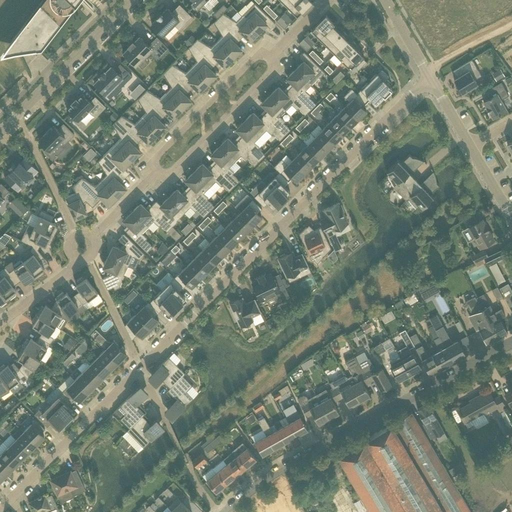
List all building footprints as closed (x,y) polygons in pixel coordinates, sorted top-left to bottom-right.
[(42,0),(12,39),(18,51),(42,48),(78,0),(42,0)] [(192,0),(194,1),(191,4),(197,11),(207,0),(192,0)] [(281,0),(281,1),(289,8),(296,0),(281,0)] [(296,0),(289,8),(297,16),(312,1),(311,0),(296,0)] [(255,3),(242,16),(258,32),(266,24),(270,28),(275,23),(255,3)] [(157,18),(152,24),(164,35),(174,24),(180,29),(192,16),(180,4),(172,12),(168,8),(162,13),(161,12),(157,17),(157,18)] [(214,14),(218,18),(228,8),(224,4),(214,14)] [(269,13),(272,10),(267,5),(267,4),(263,8),(269,13)] [(272,10),(269,13),(274,18),(278,15),(272,10)] [(258,32),(242,16),(236,21),(223,13),(218,18),(238,38),(243,33),(250,41),(258,32)] [(319,38),(333,24),(332,24),(334,22),(334,21),(333,22),(327,15),(311,30),(319,38)] [(284,29),(289,24),(281,16),(276,21),(284,29)] [(238,38),(218,18),(213,22),(222,36),(216,41),(233,58),(241,49),(234,42),(238,38)] [(336,27),(333,24),(319,38),(327,46),(342,30),(337,26),(336,27)] [(347,35),(342,30),(327,46),(335,53),(348,40),(345,37),(347,35)] [(193,43),(196,39),(192,35),(184,42),(189,47),(193,43)] [(129,47),(123,53),(135,65),(152,48),(140,36),(134,42),(133,41),(128,46),(129,47)] [(233,58),(216,41),(211,47),(197,38),(196,39),(193,43),(213,63),(217,59),(225,66),(233,58)] [(311,46),(303,38),(299,43),(307,51),(311,46)] [(169,49),(159,39),(152,45),(156,48),(153,51),(160,58),(169,49)] [(351,42),(348,40),(335,53),(342,61),(357,46),(353,41),(351,42)] [(213,63),(193,43),(189,47),(188,48),(197,61),(191,67),(208,83),(216,75),(209,68),(213,63)] [(362,51),(357,46),(342,61),(353,71),(357,71),(358,70),(354,65),(362,57),(364,55),(360,52),(363,51),(362,51)] [(309,54),(314,59),(318,55),(312,50),(309,54)] [(299,57),(303,61),(295,69),(311,85),(319,77),(319,78),(325,72),(304,52),(299,57)] [(323,60),(318,55),(314,59),(320,64),(323,60)] [(366,62),(362,57),(354,65),(358,70),(366,62)] [(454,79),(462,93),(477,83),(475,79),(481,75),(476,67),(476,66),(472,59),(453,70),(457,77),(454,79)] [(105,72),(104,70),(99,75),(100,77),(94,83),(106,95),(117,84),(121,87),(132,76),(120,64),(115,69),(111,66),(105,72)] [(172,64),(167,69),(188,89),(192,85),(199,92),(208,83),(191,67),(185,72),(172,64)] [(330,74),(333,70),(328,65),(324,69),(330,74)] [(188,89),(167,69),(163,73),(171,87),(166,92),(182,109),(191,100),(183,93),(188,89)] [(305,91),(311,85),(295,69),(289,75),(290,76),(288,78),(293,84),(289,88),(310,109),(315,104),(309,97),(310,96),(305,91)] [(500,69),(492,73),(496,81),(505,76),(500,69)] [(384,96),(385,94),(392,87),(385,80),(388,76),(382,70),(378,73),(377,73),(369,81),(384,96)] [(340,79),(336,75),(332,79),(336,83),(340,79)] [(375,104),(382,97),(384,96),(369,81),(357,93),(366,103),(370,99),(375,104)] [(493,118),(507,110),(501,100),(509,95),(501,82),(484,92),(488,99),(483,101),(487,107),(486,108),(488,112),(489,111),(493,118)] [(141,93),(145,89),(139,84),(135,88),(141,93)] [(305,114),(310,109),(289,88),(285,93),(279,87),(277,89),(276,88),(270,94),(286,110),(292,104),(297,109),(298,108),(305,114)] [(350,102),(345,106),(358,119),(366,111),(362,107),(366,103),(357,93),(352,88),(344,96),(350,102)] [(182,109),(166,92),(160,98),(147,89),(142,94),(162,114),(167,110),(174,117),(182,109)] [(91,100),(91,99),(83,92),(77,97),(77,96),(72,100),(73,101),(67,107),(80,120),(89,111),(95,117),(106,106),(95,96),(91,100)] [(331,92),(326,97),(330,101),(335,96),(331,92)] [(158,119),(162,114),(142,94),(137,99),(146,112),(140,118),(157,134),(165,126),(158,119)] [(280,116),(286,110),(270,94),(264,101),(265,102),(262,104),(268,110),(264,114),(285,135),(290,129),(283,123),(284,121),(280,116)] [(320,103),(316,107),(319,111),(324,107),(320,103)] [(358,119),(345,106),(338,114),(350,127),(358,119)] [(315,116),(319,111),(316,107),(311,112),(315,116)] [(114,112),(109,117),(114,121),(118,117),(114,112)] [(245,120),(260,136),(266,130),(271,134),(273,133),(280,140),(285,135),(264,114),(260,118),(254,113),(252,115),(251,114),(245,120)] [(338,114),(330,122),(343,134),(350,127),(338,114)] [(157,134),(140,118),(135,124),(121,115),(117,120),(137,140),(141,136),(149,143),(157,134)] [(300,122),(304,126),(309,122),(305,118),(300,122)] [(121,138),(115,144),(132,160),(140,151),(133,144),(137,140),(117,120),(112,124),(121,138)] [(239,140),(259,160),(265,155),(258,148),(259,147),(254,142),(260,136),(245,120),(238,126),(239,127),(237,130),(243,135),(239,140)] [(300,131),(304,126),(300,122),(296,127),(300,131)] [(330,122),(322,129),(335,142),(343,134),(330,122)] [(39,140),(47,148),(43,151),(52,160),(57,155),(60,158),(73,145),(68,140),(74,134),(63,124),(58,129),(53,125),(52,127),(51,126),(47,130),(48,131),(39,140)] [(322,129),(315,137),(328,150),(335,142),(322,129)] [(116,133),(102,146),(107,150),(120,138),(116,133)] [(285,138),(289,142),(293,137),(290,133),(285,138)] [(315,137),(307,145),(320,157),(328,150),(315,137)] [(219,146),(235,161),(241,155),(246,160),(247,159),(254,165),(259,160),(239,140),(234,144),(229,138),(226,140),(225,139),(219,146)] [(284,146),(289,142),(285,138),(280,143),(284,146)] [(90,146),(84,140),(81,144),(86,149),(90,146)] [(132,160),(115,144),(102,156),(123,176),(128,172),(124,168),(132,160)] [(320,157),(307,145),(300,152),(312,165),(320,157)] [(229,167),(235,161),(219,146),(213,152),(214,153),(212,155),(218,161),(213,165),(234,186),(239,180),(233,174),(234,172),(229,167)] [(96,153),(91,147),(83,155),(89,161),(96,153)] [(312,165),(300,152),(292,160),(305,173),(312,165)] [(386,171),(389,174),(390,175),(388,176),(394,186),(394,187),(408,173),(408,174),(410,172),(404,166),(413,158),(410,155),(401,163),(398,160),(397,161),(388,171),(387,170),(386,171)] [(118,181),(123,176),(102,156),(98,161),(106,174),(101,180),(117,196),(126,188),(118,181)] [(274,166),(279,172),(289,181),(293,177),(296,181),(305,173),(292,160),(287,164),(282,158),(274,166)] [(18,191),(25,184),(38,170),(28,160),(23,165),(19,161),(16,165),(13,162),(9,166),(12,169),(8,172),(9,173),(4,178),(18,191)] [(194,171),(210,187),(216,181),(221,186),(222,184),(229,191),(234,186),(213,165),(209,169),(203,164),(201,166),(200,165),(194,171)] [(204,193),(210,187),(194,171),(188,177),(189,178),(186,181),(192,186),(188,191),(209,211),(214,206),(207,199),(208,197),(204,193)] [(279,172),(267,184),(281,199),(290,190),(285,185),(289,181),(279,172)] [(421,185),(411,173),(410,172),(408,174),(408,173),(394,187),(394,186),(393,187),(406,200),(408,198),(420,186),(421,185)] [(117,196),(101,180),(95,186),(82,177),(80,178),(77,182),(97,202),(102,198),(109,205),(117,196)] [(92,207),(97,202),(77,182),(73,186),(75,192),(65,197),(75,218),(86,213),(82,204),(86,200),(92,207)] [(418,204),(419,205),(421,208),(422,207),(432,197),(432,198),(433,197),(430,194),(439,185),(436,182),(427,190),(421,185),(420,186),(408,198),(418,204)] [(0,204),(0,205),(0,204),(0,201),(2,199),(2,198),(9,191),(0,183),(0,204)] [(273,207),(281,200),(281,199),(267,184),(254,197),(264,206),(268,202),(273,207)] [(168,197),(184,212),(190,206),(195,211),(197,209),(203,216),(209,211),(188,191),(184,195),(178,189),(176,191),(175,190),(168,197)] [(151,205),(172,226),(177,221),(176,220),(184,212),(168,197),(162,203),(163,204),(162,206),(156,200),(151,205)] [(252,199),(240,211),(253,225),(262,216),(258,212),(262,208),(252,199)] [(223,201),(218,205),(222,209),(227,204),(223,201)] [(341,205),(339,206),(338,203),(323,209),(327,217),(321,220),(328,236),(335,233),(334,229),(348,223),(343,212),(344,211),(341,205)] [(151,205),(147,209),(141,204),(139,206),(138,205),(132,211),(148,227),(154,221),(159,225),(160,224),(167,231),(172,226),(151,205)] [(20,216),(27,209),(23,205),(16,212),(20,216)] [(218,214),(222,209),(218,205),(214,210),(218,214)] [(39,216),(34,226),(54,236),(58,227),(50,224),(54,216),(41,209),(38,216),(39,216)] [(130,226),(126,231),(147,252),(152,246),(145,239),(147,238),(142,233),(148,227),(132,211),(126,217),(127,218),(125,221),(130,226)] [(253,225),(240,211),(232,219),(246,232),(253,225)] [(208,216),(203,220),(207,224),(212,220),(208,216)] [(246,232),(232,219),(225,227),(238,240),(246,232)] [(494,240),(482,219),(468,227),(480,248),(494,240)] [(202,229),(207,224),(203,220),(199,225),(202,229)] [(54,236),(34,226),(30,234),(25,231),(21,240),(32,245),(32,246),(38,249),(42,241),(50,244),(54,236)] [(238,240),(225,227),(217,235),(230,248),(238,240)] [(317,262),(331,248),(321,227),(311,232),(306,227),(299,234),(309,255),(317,262)] [(192,231),(188,236),(192,240),(196,235),(192,231)] [(118,238),(124,244),(126,246),(122,249),(115,246),(113,249),(112,248),(108,256),(128,265),(133,255),(140,259),(144,254),(124,233),(118,238)] [(230,248),(217,235),(210,242),(223,255),(230,248)] [(187,244),(192,240),(188,236),(183,240),(187,244)] [(331,242),(334,249),(341,246),(338,238),(331,242)] [(223,255),(210,242),(202,250),(215,263),(223,255)] [(171,249),(172,250),(175,253),(180,248),(176,244),(171,249)] [(38,250),(38,249),(32,246),(30,250),(20,256),(37,278),(44,273),(39,266),(41,264),(39,261),(44,257),(38,250)] [(504,248),(488,256),(484,258),(486,262),(487,265),(508,255),(504,248)] [(338,257),(334,249),(327,256),(333,262),(338,257)] [(475,262),(484,258),(488,256),(485,249),(471,256),(474,263),(475,262)] [(176,255),(175,253),(172,250),(161,261),(166,266),(176,255)] [(215,263),(202,250),(195,258),(208,271),(215,263)] [(280,256),(280,257),(278,258),(287,276),(296,272),(299,277),(307,273),(310,271),(311,271),(302,254),(295,257),(292,251),(285,255),(285,253),(280,256)] [(9,272),(17,283),(24,277),(29,284),(37,278),(20,256),(6,267),(9,272)] [(111,271),(108,275),(102,278),(108,289),(113,286),(115,289),(119,287),(124,275),(123,275),(128,265),(108,256),(104,264),(106,264),(104,267),(111,271)] [(208,271),(195,258),(187,265),(200,278),(208,271)] [(484,258),(475,262),(477,266),(486,262),(484,258)] [(155,265),(151,261),(147,265),(151,269),(155,265)] [(174,277),(184,287),(188,283),(192,287),(200,278),(187,265),(179,274),(178,273),(174,277)] [(0,289),(8,300),(16,295),(10,288),(17,283),(9,272),(6,267),(0,271),(0,289)] [(417,272),(410,276),(416,286),(417,287),(422,284),(421,283),(423,282),(417,272)] [(278,286),(272,273),(265,276),(263,274),(258,276),(259,279),(252,282),(260,301),(280,292),(283,299),(289,296),(283,284),(278,286)] [(101,298),(98,293),(84,275),(77,281),(82,289),(75,294),(83,304),(89,299),(92,304),(101,298)] [(176,304),(177,304),(185,296),(179,291),(184,287),(174,277),(162,290),(176,304)] [(434,284),(420,292),(424,299),(438,291),(434,284)] [(497,285),(492,288),(497,300),(503,297),(497,285)] [(0,304),(1,306),(8,300),(0,289),(0,304)] [(176,304),(162,290),(149,302),(159,312),(163,308),(168,313),(176,304)] [(503,295),(509,306),(511,303),(511,292),(511,291),(503,295)] [(83,304),(75,294),(68,299),(63,292),(55,297),(57,300),(65,310),(68,315),(83,304)] [(132,298),(128,295),(123,299),(127,303),(132,298)] [(476,331),(479,329),(486,343),(497,337),(479,304),(475,296),(465,301),(472,314),(468,316),(476,331)] [(42,306),(37,313),(55,325),(65,310),(57,300),(50,311),(42,306)] [(238,300),(230,304),(233,310),(232,311),(235,318),(236,317),(240,325),(252,320),(251,316),(260,312),(254,300),(245,304),(244,301),(240,303),(238,300)] [(501,308),(493,312),(486,300),(479,304),(497,337),(507,332),(500,318),(505,315),(501,308)] [(150,328),(152,327),(159,320),(155,316),(159,312),(149,302),(148,301),(136,314),(150,328)] [(50,343),(54,338),(49,335),(56,326),(55,325),(37,313),(32,321),(40,326),(38,329),(43,332),(39,337),(50,343)] [(136,314),(125,325),(124,325),(132,339),(138,333),(142,337),(150,328),(136,314)] [(429,318),(433,325),(439,336),(440,336),(446,346),(454,361),(466,354),(458,340),(452,343),(436,314),(429,318)] [(276,323),(273,317),(266,320),(270,327),(272,326),(276,324),(276,323)] [(464,329),(459,321),(455,323),(459,331),(464,329)] [(369,323),(363,326),(366,333),(373,329),(369,323)] [(428,356),(422,345),(416,334),(410,337),(409,337),(414,346),(430,374),(454,361),(446,346),(440,336),(439,336),(433,325),(427,328),(439,350),(428,356)] [(95,329),(90,334),(94,338),(99,333),(95,329)] [(365,335),(362,329),(356,332),(360,338),(365,335)] [(421,368),(410,348),(414,346),(409,337),(410,337),(405,329),(400,332),(408,348),(399,353),(410,374),(421,368)] [(40,358),(49,346),(50,343),(39,337),(35,344),(27,339),(22,347),(40,358)] [(70,337),(63,346),(70,350),(76,341),(70,337)] [(83,342),(86,346),(91,341),(87,337),(83,342)] [(113,341),(105,349),(118,362),(126,354),(124,352),(126,350),(122,346),(120,348),(113,341)] [(388,360),(391,365),(399,380),(410,374),(399,353),(392,357),(382,341),(374,346),(383,363),(388,360)] [(78,353),(86,346),(83,342),(75,350),(78,353)] [(28,378),(40,358),(22,347),(17,355),(25,359),(19,368),(28,378)] [(118,362),(105,349),(98,357),(111,369),(118,362)] [(320,352),(315,354),(317,360),(323,357),(320,352)] [(68,357),(71,361),(76,356),(72,353),(68,357)] [(360,401),(370,395),(364,385),(369,382),(359,363),(355,356),(345,362),(352,375),(347,378),(360,401)] [(67,365),(71,361),(68,357),(63,362),(67,365)] [(111,369),(98,357),(90,364),(103,377),(111,369)] [(156,384),(161,379),(170,388),(183,375),(183,376),(185,373),(176,364),(169,357),(151,374),(156,384)] [(374,379),(380,390),(391,384),(382,368),(376,371),(369,357),(359,363),(369,382),(374,379)] [(4,364),(0,367),(0,374),(10,387),(19,380),(21,383),(28,378),(19,368),(14,362),(8,366),(12,370),(9,372),(4,364)] [(103,377),(90,364),(82,372),(95,385),(103,377)] [(95,385),(82,372),(75,380),(88,392),(95,385)] [(0,394),(10,387),(0,374),(0,394)] [(167,408),(172,418),(193,397),(186,391),(192,385),(183,376),(183,375),(170,388),(167,390),(176,399),(167,408)] [(343,396),(349,407),(360,401),(347,378),(345,375),(334,381),(332,381),(329,383),(332,388),(338,399),(343,396)] [(88,392),(75,380),(63,392),(72,401),(76,397),(80,400),(88,392)] [(119,406),(120,406),(126,413),(120,419),(129,428),(130,428),(142,415),(143,416),(145,413),(136,404),(145,395),(140,385),(119,406)] [(278,390),(279,392),(281,395),(290,390),(287,385),(278,390)] [(329,418),(339,413),(333,402),(338,399),(332,388),(317,396),(320,402),(329,418)] [(493,399),(488,390),(475,397),(476,399),(458,409),(465,422),(483,412),(485,414),(497,407),(500,412),(506,408),(499,396),(493,399)] [(72,401),(63,392),(50,404),(65,419),(73,411),(68,405),(72,401)] [(279,392),(273,395),(275,400),(282,396),(281,395),(279,392)] [(298,398),(308,416),(313,413),(318,424),(329,418),(320,402),(317,396),(311,400),(311,399),(309,400),(306,396),(303,395),(298,398)] [(261,401),(253,406),(257,411),(264,406),(261,401)] [(7,411),(12,407),(8,403),(4,407),(7,411)] [(436,436),(444,431),(428,403),(417,408),(425,423),(428,421),(436,436)] [(38,417),(47,426),(51,422),(57,427),(65,419),(50,404),(38,417)] [(296,436),(307,429),(296,410),(285,416),(289,423),(296,436)] [(471,511),(451,478),(447,470),(412,411),(338,455),(371,511),(471,511)] [(246,418),(250,424),(256,421),(252,414),(246,418)] [(161,429),(161,428),(156,419),(151,424),(143,416),(142,415),(130,428),(129,428),(127,430),(143,447),(161,429)] [(277,429),(273,432),(264,416),(258,420),(263,429),(263,430),(274,449),(285,442),(277,429)] [(41,433),(45,429),(36,419),(24,431),(36,444),(44,436),(41,433)] [(289,423),(277,429),(285,442),(296,436),(289,423)] [(36,444),(24,431),(20,428),(12,435),(16,439),(29,452),(36,444)] [(263,430),(252,436),(262,455),(274,449),(263,430)] [(232,439),(227,433),(223,437),(228,443),(232,439)] [(209,442),(213,447),(218,443),(214,438),(209,442)] [(29,452),(16,439),(8,447),(21,459),(29,452)] [(207,452),(213,447),(209,442),(203,447),(207,452)] [(21,459),(8,447),(1,454),(14,467),(21,459)] [(246,467),(256,459),(247,447),(237,455),(232,450),(246,467)] [(232,450),(222,459),(223,459),(226,464),(236,476),(246,467),(232,450)] [(192,461),(197,467),(206,460),(201,453),(192,461)] [(14,467),(1,454),(0,454),(0,468),(6,475),(14,467)] [(226,464),(223,459),(214,467),(217,472),(226,484),(236,476),(226,464)] [(456,465),(447,470),(451,478),(460,472),(456,465)] [(202,475),(216,492),(226,484),(217,472),(214,467),(213,466),(202,475)] [(74,495),(85,490),(76,470),(71,473),(71,471),(51,480),(58,495),(71,489),(74,495)] [(167,487),(164,490),(170,496),(173,493),(167,487)] [(280,493),(261,502),(266,511),(278,511),(287,508),(280,493)] [(59,511),(52,494),(46,497),(45,495),(42,496),(38,498),(29,502),(32,511),(59,511)] [(164,502),(158,496),(154,499),(160,505),(164,502)] [(168,506),(172,510),(173,511),(191,511),(177,498),(168,506)]
